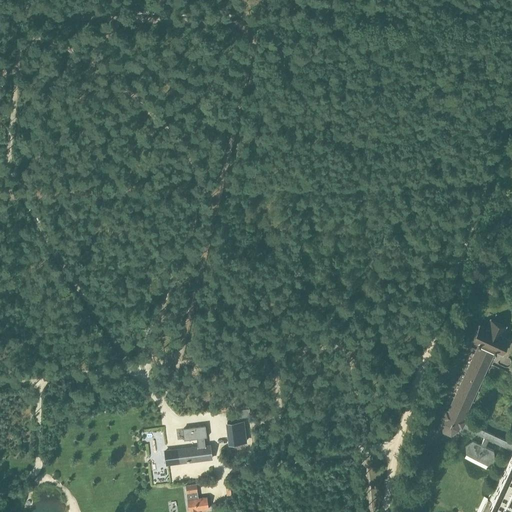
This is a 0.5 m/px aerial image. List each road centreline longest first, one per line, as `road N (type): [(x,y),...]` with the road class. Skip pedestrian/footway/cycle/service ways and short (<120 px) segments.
road 1 (track): [(134,376),(159,333),(170,274),(189,231),(193,161),(170,130),(84,60),(41,38),(19,49),(15,182),(50,250),(130,364)]
road 2 (track): [(161,400),(184,344),(218,195),(242,30),(16,19),(0,91)]
road 3 (track): [(386,511),(395,442),(511,105)]
road 4 (track): [(0,493),(36,466),(38,390),(51,379),(134,376),(161,400),(169,429)]
road 5 (track): [(383,338),(177,368)]
